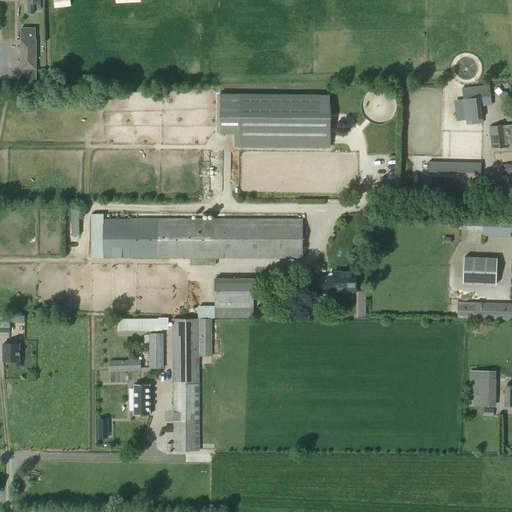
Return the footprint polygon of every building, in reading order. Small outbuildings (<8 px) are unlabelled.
[(70,7),(68,0),(52,0),(54,10),(70,7)] [(22,41),(22,69),(35,69),(36,41),(22,41)] [(488,85),(460,88),(464,121),(482,119),(480,97),(490,96),(488,85)] [(220,94),(220,133),(234,134),(234,148),(330,149),(331,95),(220,94)] [(504,125),(487,127),(490,149),(507,147),(506,144),(511,143),(511,124),(510,124),(510,125),(504,126),(504,125)] [(428,162),(427,172),(481,174),(481,163),(473,163),(473,162),(458,161),(458,162),(451,162),(451,161),(436,161),(436,162),(428,162)] [(511,164),(503,165),(503,175),(511,174),(511,164)] [(79,208),(65,208),(65,220),(72,220),(72,235),(79,235),(79,208)] [(90,214),(90,258),(190,258),(190,265),(214,265),(214,258),(301,258),(301,219),(102,219),(102,214),(90,214)] [(511,217),(482,216),(481,235),(511,236),(511,217)] [(496,259),(463,258),(462,285),(495,287),(496,259)] [(332,277),(320,278),(321,293),(333,293),(333,292),(354,291),(354,300),(362,300),(362,291),(355,291),(355,272),(332,272),(332,277)] [(198,304),(198,317),(252,318),(252,279),(214,279),(214,304),(198,304)] [(511,302),(457,301),(456,319),(511,320),(511,302)] [(117,318),(117,330),(167,330),(167,318),(117,318)] [(172,444),(166,444),(166,451),(169,451),(170,451),(198,451),(198,356),(210,356),(210,319),(172,319),(172,444)] [(162,335),(148,335),(148,368),(162,368),(162,335)] [(1,344),(1,362),(18,362),(18,344),(1,344)] [(140,360),(107,361),(108,371),(140,370),(140,360)] [(469,372),(469,407),(490,407),(491,372),(469,372)] [(149,384),(134,384),(134,389),(129,390),(129,410),(134,410),(134,415),(149,415),(149,384)] [(161,423),(169,423),(169,414),(161,415),(161,423)] [(13,472),(14,480),(35,479),(35,471),(13,472)]
